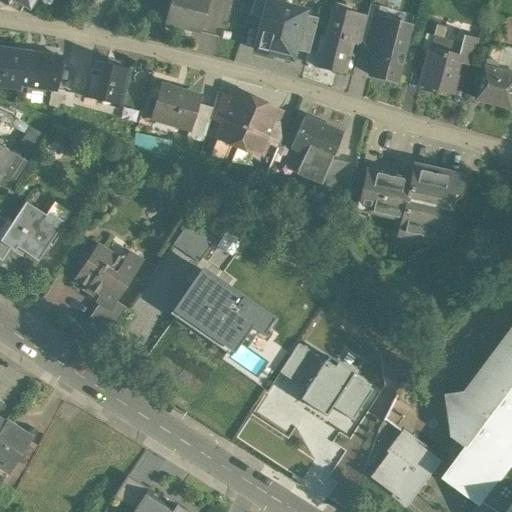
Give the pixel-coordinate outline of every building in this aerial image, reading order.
[(33,0),(12,0),(29,9),(33,0)] [(192,0),(189,11),(170,6),(165,25),(177,28),(176,33),(186,36),(187,30),(198,34),(207,0),(192,0)] [(172,0),(170,6),(189,11),(192,0),(172,0)] [(269,0),(255,0),(250,16),(263,19),(267,2),(269,2),(269,0)] [(269,2),(267,2),(263,19),(255,50),(292,60),(294,50),(303,15),(304,11),(269,2)] [(367,16),(361,40),(377,44),(382,22),(383,22),(386,9),(370,5),(367,16)] [(367,16),(333,8),(318,69),(320,69),(321,63),(341,68),(348,41),(360,44),(361,40),(367,16)] [(303,15),(294,50),(309,54),(317,19),(303,15)] [(383,22),(382,22),(377,44),(370,76),(397,83),(405,50),(410,29),(383,22)] [(464,45),(434,37),(421,84),(455,93),(462,63),(467,46),(464,45)] [(479,40),(466,37),(464,45),(467,46),(462,63),(473,65),(479,40)] [(503,47),(492,44),(486,66),(497,69),(503,47)] [(511,49),(503,47),(497,69),(511,72),(511,49)] [(33,54),(0,48),(0,85),(20,89),(21,86),(33,54)] [(61,58),(33,54),(21,86),(56,91),(61,58)] [(128,69),(93,62),(85,98),(121,105),(128,69)] [(486,66),(477,100),(511,108),(511,106),(511,103),(511,72),(497,69),(486,66)] [(200,97),(162,85),(151,120),(189,131),(190,131),(198,105),(200,97)] [(64,95),(51,93),(48,111),(61,113),(64,95)] [(231,98),(218,93),(213,109),(210,119),(221,125),(228,110),(227,109),(231,98)] [(257,103),(233,93),(231,98),(227,109),(228,110),(221,125),(223,125),(217,138),(238,147),(257,103)] [(257,103),(238,147),(262,157),(267,144),(277,122),(281,113),(257,103)] [(213,109),(198,105),(190,131),(189,131),(187,138),(203,143),(210,119),(213,109)] [(343,134),(305,118),(291,148),(292,148),(305,154),(329,164),(331,160),(343,134)] [(288,127),(277,122),(267,144),(278,149),(288,127)] [(19,137),(25,149),(43,141),(37,129),(19,137)] [(238,147),(217,138),(207,162),(230,165),(238,147)] [(292,148),(284,166),(298,172),(305,154),(292,148)] [(0,180),(13,158),(0,149),(0,180)] [(298,172),(321,182),(329,164),(305,154),(298,172)] [(13,158),(0,180),(0,184),(8,190),(25,164),(13,158)] [(356,165),(331,160),(329,164),(321,182),(320,188),(350,192),(356,165)] [(407,180),(369,172),(362,203),(372,205),(370,212),(403,219),(400,236),(452,247),(456,228),(443,225),(446,210),(455,212),(455,209),(447,207),(450,192),(464,195),(468,176),(416,164),(411,183),(407,182),(407,180)] [(12,222),(0,239),(0,242),(9,249),(11,246),(37,263),(60,227),(24,203),(12,222)] [(3,221),(0,218),(0,261),(1,262),(9,249),(0,242),(0,239),(12,222),(5,218),(3,221)] [(172,245),(197,262),(212,239),(189,224),(187,223),(172,245)] [(229,255),(240,238),(225,227),(213,245),(229,255)] [(136,270),(96,244),(72,279),(97,296),(93,302),(97,304),(108,312),(115,302),(136,270)] [(169,308),(228,349),(244,324),(258,334),(269,318),(196,269),(169,308)] [(108,312),(97,304),(84,324),(105,339),(125,309),(115,302),(108,312)] [(511,336),(468,394),(451,397),(456,436),(470,446),(463,454),(446,478),(481,504),(483,501),(498,510),(497,511),(499,511),(510,511),(511,509),(511,480),(503,474),(511,462),(511,336)] [(305,390),(323,361),(297,344),(279,373),(305,390)] [(298,400),(324,416),(330,407),(342,415),(349,403),(358,409),(370,390),(350,377),(352,373),(336,362),(333,367),(323,361),(305,390),(298,400)] [(30,439),(4,422),(0,429),(0,470),(6,475),(30,439)] [(434,460),(403,436),(371,478),(407,505),(426,480),(422,476),(434,460)] [(148,490),(126,475),(121,483),(112,497),(132,511),(133,511),(145,492),(146,493),(148,490)] [(1,482),(0,483),(0,511),(2,511),(14,491),(1,482)] [(146,493),(145,492),(133,511),(132,511),(131,511),(166,511),(169,508),(171,505),(148,490),(146,493)] [(17,511),(26,498),(14,491),(3,511),(17,511)]
